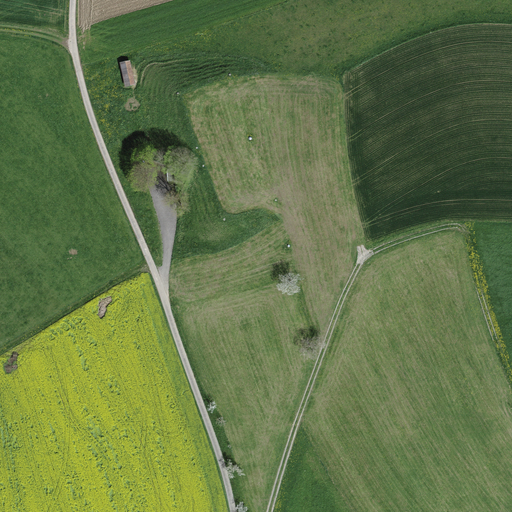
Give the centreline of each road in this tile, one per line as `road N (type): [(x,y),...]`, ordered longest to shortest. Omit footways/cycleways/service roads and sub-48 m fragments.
road 1 (track): [(511,383),(466,228),(440,227),(374,250),(336,313),(271,511)]
road 2 (track): [(0,354),(154,267)]
